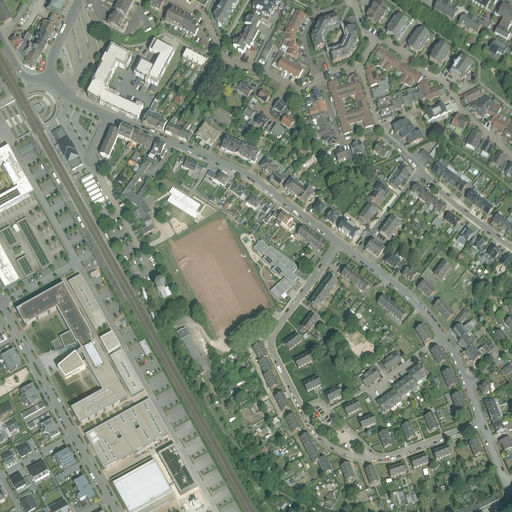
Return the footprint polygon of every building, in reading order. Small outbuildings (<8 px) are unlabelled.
[(70,1),(68,0),(52,0),(46,11),(52,14),(50,18),(53,19),(54,19),(55,16),(61,19),(70,1)] [(120,0),(115,10),(115,11),(117,12),(124,16),(126,17),(127,16),(135,0),(120,0)] [(164,3),(158,0),(150,0),(148,5),(160,11),(164,3)] [(194,0),(194,1),(199,4),(199,3),(205,7),(208,0),(214,0),(209,10),(212,16),(214,16),(215,14),(216,14),(220,6),(223,0),(194,0)] [(223,0),(220,6),(233,13),(232,12),(235,6),(236,7),(239,0),(223,0)] [(276,0),(269,0),(268,3),(265,1),(263,4),(257,1),(253,8),(257,10),(255,13),(261,16),(262,14),(270,19),(275,9),(276,10),(281,2),(276,0)] [(490,2),(486,0),(467,0),(486,10),(490,2)] [(453,8),(450,6),(451,5),(451,4),(452,3),(451,1),(450,2),(449,3),(448,3),(447,5),(445,3),(445,4),(439,1),(434,10),(437,12),(439,15),(441,16),(442,15),(446,17),(448,20),(450,21),(451,20),(453,21),(456,15),(458,12),(455,10),(452,8),(453,8)] [(379,2),(377,4),(375,3),(367,16),(369,17),(367,19),(376,25),(377,23),(379,24),(388,11),(386,10),(387,8),(379,2)] [(12,20),(3,3),(0,4),(0,18),(3,25),(12,20)] [(233,13),(220,6),(216,14),(215,14),(214,16),(216,18),(215,20),(217,25),(219,26),(218,27),(222,29),(223,28),(224,28),(233,13)] [(511,13),(511,10),(503,6),(497,16),(503,19),(511,24),(511,22),(511,13)] [(464,7),(460,9),(457,7),(455,10),(458,12),(456,15),(462,18),(464,15),(466,16),(468,13),(465,11),(464,7)] [(186,17),(171,9),(165,22),(180,30),(186,17)] [(124,16),(117,12),(115,16),(113,16),(112,16),(108,23),(112,25),(111,26),(119,31),(120,29),(123,31),(127,24),(126,23),(125,21),(122,19),(124,16)] [(306,17),(297,12),(294,18),(302,22),(306,17)] [(270,19),(262,14),(261,16),(260,18),(268,22),(270,19)] [(398,15),(396,19),(395,18),(388,29),(389,29),(387,33),(398,40),(409,22),(398,15)] [(466,16),(464,15),(462,18),(458,24),(460,25),(460,27),(462,28),(465,28),(469,30),(468,32),(471,33),(474,33),(477,35),(482,25),(477,22),(477,21),(470,17),(469,18),(466,16)] [(194,20),(187,16),(186,17),(180,30),(195,37),(198,30),(197,29),(199,26),(198,26),(197,29),(196,28),(198,25),(194,23),(193,22),(194,20)] [(335,16),(320,21),(311,39),(315,50),(325,47),(323,41),(320,40),(321,38),(323,39),(328,29),(329,29),(339,26),(338,21),(336,21),(335,16)] [(253,19),(249,17),(248,20),(247,19),(245,22),(246,23),(245,25),(249,27),(247,31),(245,30),(244,33),(245,33),(244,36),(254,41),(259,32),(256,30),(260,23),(256,21),(256,20),(253,18),(253,19)] [(302,22),(294,18),(291,23),(300,28),(302,22)] [(507,31),(511,24),(503,19),(499,26),(507,31)] [(56,29),(44,23),(43,25),(40,23),(39,26),(42,28),(40,31),(51,37),(56,29)] [(300,28),(291,23),(288,28),(297,33),(300,28)] [(507,31),(499,26),(495,34),(499,36),(507,41),(510,36),(507,34),(508,32),(507,31)] [(297,33),(288,28),(285,34),(287,35),(294,38),(297,33)] [(354,28),(344,31),(346,38),(348,39),(348,40),(347,39),(342,49),(343,49),(342,50),(341,49),(330,53),(332,58),(333,58),(335,62),(349,57),(358,40),(354,28)] [(421,30),(417,31),(408,44),(409,48),(417,53),(420,52),(429,39),(428,35),(421,30)] [(51,37),(40,31),(36,39),(40,41),(47,45),(51,37)] [(36,49),(35,50),(34,53),(29,51),(28,54),(27,53),(24,51),(25,49),(28,45),(32,37),(27,34),(25,40),(22,44),(21,47),(17,53),(24,66),(25,66),(25,67),(31,70),(32,70),(34,69),(35,69),(47,45),(40,41),(36,49)] [(294,38),(287,35),(285,40),(290,43),(293,45),(296,39),(294,38)] [(254,41),(244,36),(243,38),(242,37),(240,40),(241,41),(241,43),(237,41),(236,42),(235,42),(234,45),(233,47),(239,50),(238,51),(243,54),(245,51),(247,48),(249,49),(251,46),(252,46),(253,44),(252,44),(254,41)] [(36,49),(40,41),(36,39),(32,37),(28,45),(30,46),(36,49)] [(19,39),(12,43),(15,49),(17,53),(21,47),(22,44),(21,42),(22,41),(20,39),(19,39)] [(293,45),(290,43),(285,40),(282,46),(284,47),(290,50),(296,53),(299,47),(293,45)] [(507,49),(495,41),(491,48),(489,47),(486,51),(488,52),(495,57),(497,53),(503,56),(506,51),(507,49)] [(168,50),(161,46),(162,45),(155,42),(149,52),(159,57),(153,68),(141,62),(134,75),(146,81),(145,83),(148,84),(149,83),(157,87),(175,52),(169,49),(168,50)] [(449,50),(440,44),(430,60),(439,66),(440,66),(443,63),(444,62),(448,56),(447,56),(450,52),(449,50)] [(112,46),(92,83),(96,85),(95,87),(93,86),(88,97),(98,102),(99,101),(101,102),(100,104),(137,121),(141,112),(140,111),(141,110),(142,110),(143,108),(137,105),(136,107),(118,99),(119,97),(105,90),(113,76),(113,75),(117,66),(126,71),(133,57),(120,51),(120,52),(118,51),(119,50),(112,46)] [(388,55),(386,53),(385,53),(380,49),(375,56),(381,60),(377,66),(382,69),(391,56),(388,55),(389,55),(388,54),(388,55)] [(296,53),(290,50),(287,55),(296,60),(299,54),(296,53)] [(187,52),(182,60),(187,63),(192,54),(189,53),(187,52)] [(192,55),(192,54),(187,63),(192,65),(196,57),(194,56),(192,55)] [(393,58),(391,56),(382,69),(387,73),(392,65),(396,68),(400,63),(400,62),(396,60),(394,58),(393,58)] [(196,57),(192,65),(197,68),(201,60),(198,58),(197,57),(196,57)] [(461,57),(456,64),(454,65),(454,67),(455,67),(450,74),(461,82),(464,78),(465,79),(471,69),(470,69),(472,65),(461,57)] [(282,60),(282,59),(281,60),(280,63),(279,66),(277,68),(283,71),(287,62),(282,60)] [(201,60),(197,68),(202,70),(206,62),(203,61),(201,60)] [(293,65),(287,62),(283,71),(288,74),(293,65)] [(298,68),(293,65),(288,74),(293,77),(298,68)] [(408,68),(404,65),(404,66),(400,71),(401,71),(400,72),(404,75),(400,81),(405,84),(413,71),(411,70),(411,69),(410,70),(408,68),(408,67),(408,68)] [(303,71),(298,68),(293,77),(298,80),(303,71)] [(413,71),(405,84),(410,87),(414,80),(418,83),(422,77),(419,75),(418,75),(416,73),(413,71)] [(188,82),(192,84),(198,75),(194,73),(188,82)] [(384,76),(376,79),(374,73),(368,75),(367,75),(369,80),(369,81),(370,84),(371,87),(378,84),(386,82),(384,76)] [(353,84),(345,86),(347,92),(361,87),(359,84),(360,84),(358,77),(353,78),(352,76),(348,77),(349,80),(351,79),(353,84)] [(345,86),(337,89),(336,85),(337,84),(336,81),(333,82),(334,85),(329,86),(331,93),(333,96),(347,92),(345,86)] [(386,82),(378,84),(380,89),(372,91),(375,98),(377,97),(385,95),(383,91),(390,89),(387,82),(386,82)] [(247,86),(243,83),(240,87),(236,84),(232,89),(236,92),(238,90),(248,97),(253,90),(249,87),(250,86),(248,84),(247,86)] [(437,88),(430,91),(428,84),(422,86),(426,101),(439,97),(437,88)] [(419,93),(413,95),(415,103),(416,104),(420,103),(420,101),(422,100),(420,93),(423,92),(422,86),(421,86),(417,87),(419,93)] [(361,87),(347,92),(348,97),(356,95),(358,100),(357,100),(357,102),(360,102),(360,99),(364,98),(362,91),(361,87)] [(408,96),(402,98),(405,106),(405,107),(410,106),(409,105),(412,104),(409,96),(413,95),(411,89),(407,91),(408,96)] [(478,89),(469,93),(471,96),(467,98),(469,102),(483,95),(481,92),(481,91),(479,92),(478,89)] [(319,91),(310,94),(311,99),(306,101),(308,106),(313,105),(323,102),(321,96),(320,96),(319,91)] [(270,97),(263,92),(258,98),(265,104),(270,97)] [(347,92),(333,96),(334,100),(333,100),(335,107),(340,105),(341,108),(344,107),(343,104),(342,105),(340,100),(348,97),(347,92)] [(398,100),(392,102),(393,106),(395,111),(399,109),(399,108),(401,107),(399,100),(402,99),(402,98),(401,93),(396,94),(398,100)] [(386,102),(379,104),(379,107),(378,107),(379,111),(381,111),(388,108),(386,103),(392,101),(390,96),(385,98),(386,102)] [(489,98),(471,108),(475,112),(477,110),(480,112),(479,115),(483,119),(487,112),(491,104),(492,102),(489,98)] [(323,102),(313,105),(315,110),(310,112),(311,117),(312,117),(324,113),(323,110),(325,109),(325,107),(326,107),(324,101),(323,102)] [(287,107),(280,102),(274,109),(281,114),(286,108),(287,107)] [(366,102),(361,104),(360,102),(357,102),(358,105),(359,105),(361,110),(353,112),(355,118),(369,113),(368,109),(366,102)] [(501,109),(491,104),(487,112),(492,114),(489,120),(494,123),(498,114),(501,109)] [(443,105),(437,108),(437,109),(436,109),(435,109),(434,110),(433,110),(432,110),(426,112),(427,115),(424,117),(427,122),(430,121),(430,122),(436,119),(436,118),(440,116),(441,117),(447,114),(447,113),(444,108),(443,105)] [(389,112),(382,114),(383,116),(381,117),(383,121),(392,118),(390,112),(395,111),(393,106),(388,108),(389,112)] [(345,114),(344,110),(345,110),(344,107),(341,108),(342,110),(337,112),(339,118),(341,122),(355,118),(353,112),(345,114)] [(256,114),(248,108),(244,115),(251,120),(252,118),(256,114)] [(154,116),(148,113),(146,116),(147,116),(143,124),(149,127),(154,116)] [(324,113),(312,117),(313,121),(317,120),(319,126),(328,123),(326,117),(325,113),(324,113)] [(369,113),(355,118),(356,123),(364,121),(365,125),(364,125),(365,128),(373,126),(370,117),(369,113)] [(505,123),(501,121),(503,117),(498,114),(494,123),(492,127),(500,131),(499,133),(501,134),(503,129),(506,130),(508,127),(511,121),(507,119),(505,123)] [(154,116),(149,127),(156,129),(161,119),(154,116)] [(214,120),(208,116),(203,123),(205,125),(209,127),(214,120)] [(454,121),(451,126),(456,129),(461,119),(456,116),(454,121)] [(268,123),(260,117),(257,121),(256,124),(263,129),(268,123)] [(287,117),(286,118),(282,123),(289,129),(294,122),(287,117)] [(355,118),(341,122),(342,126),(341,126),(343,133),(348,131),(349,133),(352,133),(351,130),(350,130),(349,126),(356,123),(355,118)] [(168,122),(161,119),(156,129),(163,132),(168,122)] [(461,119),(456,129),(454,133),(459,136),(462,131),(463,131),(464,129),(468,122),(461,119)] [(406,121),(393,126),(397,134),(400,133),(400,132),(409,129),(409,128),(406,121)] [(328,123),(319,126),(321,132),(318,133),(320,137),(323,136),(331,134),(331,133),(330,130),(331,129),(329,123),(328,123)] [(209,127),(205,125),(204,126),(200,132),(200,131),(199,133),(197,137),(202,141),(201,142),(205,144),(205,143),(211,147),(219,135),(209,127)] [(171,127),(169,126),(165,133),(172,136),(175,128),(171,127)] [(135,132),(122,127),(119,133),(118,137),(130,142),(135,132)] [(272,133),(273,130),(268,127),(265,132),(270,136),(272,133)] [(284,133),(276,127),(273,130),(272,133),(279,139),(284,133)] [(409,129),(400,132),(400,133),(403,140),(407,138),(415,134),(412,127),(409,128),(409,129)] [(70,143),(67,137),(62,128),(52,134),(57,143),(60,149),(64,157),(65,157),(73,171),(83,165),(75,151),(76,151),(71,143),(70,143)] [(182,131),(175,128),(172,136),(178,139),(182,131)] [(119,133),(111,129),(100,155),(109,159),(118,137),(119,133)] [(184,132),(182,131),(178,139),(187,143),(190,135),(184,132)] [(482,136),(473,131),(467,144),(475,149),(478,144),(482,136)] [(145,137),(135,132),(130,142),(132,143),(141,147),(145,137)] [(334,132),(331,133),(331,134),(323,136),(324,142),(329,141),(330,145),(337,143),(334,132)] [(415,134),(407,138),(410,145),(423,140),(419,132),(415,134)] [(154,141),(145,137),(141,147),(137,152),(140,153),(143,148),(144,148),(144,149),(145,150),(146,150),(149,151),(154,141)] [(238,143),(226,138),(224,142),(223,145),(221,150),(224,151),(225,152),(227,153),(228,153),(232,155),(238,143)] [(165,146),(157,142),(153,153),(149,158),(154,160),(156,155),(161,156),(161,157),(161,158),(162,158),(163,158),(163,157),(165,152),(167,151),(167,150),(167,148),(165,147),(165,146)] [(485,144),(481,152),(489,155),(493,146),(486,142),(485,144)] [(248,148),(238,143),(232,155),(243,159),(248,148)] [(357,143),(353,145),(353,146),(350,147),(352,151),(354,157),(355,157),(357,156),(359,158),(360,159),(362,158),(363,157),(362,154),(361,152),(364,150),(361,143),(358,144),(357,143)] [(379,144),(374,151),(384,158),(385,157),(389,152),(379,144)] [(439,144),(430,156),(431,157),(433,159),(434,160),(443,148),(439,144)] [(0,152),(0,212),(33,194),(34,194),(9,148),(0,152)] [(260,153),(248,148),(243,159),(248,161),(248,163),(250,163),(251,163),(255,164),(256,160),(257,160),(258,157),(260,153)] [(344,149),(339,151),(334,153),(338,161),(345,158),(347,157),(345,152),(344,149)] [(430,156),(424,150),(420,154),(427,161),(431,157),(430,156)] [(137,152),(128,164),(135,167),(135,166),(137,163),(136,162),(138,157),(139,157),(140,154),(140,153),(137,152)] [(506,157),(498,153),(494,162),(497,163),(498,165),(501,167),(504,161),(506,157)] [(193,162),(187,160),(181,158),(180,162),(184,164),(183,165),(185,166),(184,168),(189,171),(193,162)] [(272,165),(267,160),(260,168),(264,171),(263,172),(266,174),(272,165)] [(146,162),(121,195),(138,207),(144,198),(153,187),(149,183),(141,193),(140,193),(137,196),(131,192),(150,165),(146,162)] [(198,165),(193,162),(189,171),(194,173),(195,173),(198,165)] [(444,162),(441,166),(438,164),(437,166),(435,165),(434,166),(435,167),(433,171),(441,177),(446,170),(449,167),(449,166),(444,162)] [(204,168),(198,165),(195,173),(194,173),(193,177),(198,179),(201,172),(204,168)] [(279,170),(272,165),(266,174),(268,176),(272,178),(276,173),(279,170)] [(406,170),(402,167),(402,168),(399,171),(396,170),(393,174),(403,181),(409,173),(406,170)] [(446,170),(441,177),(448,182),(453,175),(446,170)] [(225,177),(221,173),(218,177),(214,175),(212,179),(216,181),(215,181),(220,184),(225,177)] [(281,177),(276,173),(272,178),(271,180),(280,187),(287,177),(284,175),(285,175),(283,174),(281,177)] [(456,177),(453,175),(448,182),(454,187),(460,180),(463,176),(459,173),(456,177)] [(93,206),(104,200),(90,174),(79,180),(93,206)] [(393,174),(390,177),(393,179),(389,184),(396,189),(403,181),(393,174)] [(225,177),(220,184),(225,187),(227,185),(230,180),(225,177)] [(292,178),(287,185),(286,184),(285,185),(286,186),(285,188),(288,191),(288,192),(290,194),(298,184),(294,182),(295,181),(292,178)] [(460,180),(454,187),(461,193),(468,184),(464,182),(463,183),(460,180)] [(301,187),(298,184),(290,194),(293,196),(294,195),(297,198),(305,188),(302,186),(301,187)] [(241,188),(236,185),(233,189),(231,192),(236,195),(241,188)] [(383,188),(379,185),(374,191),(376,192),(385,199),(385,200),(390,193),(383,188)] [(425,191),(416,185),(411,192),(419,198),(425,191)] [(315,195),(305,187),(305,188),(297,198),(306,204),(309,200),(310,201),(315,195)] [(168,201),(167,202),(195,220),(198,214),(196,213),(197,212),(200,206),(191,200),(172,188),(169,193),(172,195),(171,196),(168,201)] [(246,191),(241,188),(236,195),(241,199),(242,196),(246,192),(246,191)] [(432,197),(425,191),(419,198),(426,204),(432,197)] [(476,194),(472,191),(466,199),(474,205),(479,198),(476,195),(476,194)] [(385,199),(376,192),(372,198),(371,199),(374,201),(380,206),(385,199)] [(153,193),(144,198),(148,205),(156,200),(153,193)] [(249,201),(247,203),(252,207),(257,199),(252,196),(249,201)] [(484,198),(481,196),(479,198),(474,205),(480,210),(485,203),(486,201),(483,199),(484,198)] [(432,197),(426,204),(425,205),(429,208),(430,207),(433,209),(439,202),(432,197)] [(138,207),(135,212),(131,214),(136,225),(141,223),(140,222),(143,221),(143,220),(149,217),(147,214),(151,212),(148,205),(144,198),(138,207)] [(261,203),(257,199),(252,207),(256,210),(258,207),(260,209),(260,208),(262,209),(265,205),(261,203)] [(324,204),(321,201),(319,204),(314,211),(317,213),(317,214),(320,216),(320,215),(320,216),(326,208),(322,205),(324,204)] [(445,207),(439,202),(433,209),(440,214),(445,207)] [(493,208),(485,203),(480,210),(488,215),(493,208)] [(270,209),(265,205),(262,209),(261,210),(266,214),(270,209)] [(374,209),(369,205),(364,212),(371,217),(376,211),(374,209)] [(334,214),(332,212),(330,214),(329,214),(325,219),(326,220),(333,225),(341,215),(337,211),(334,214)] [(371,217),(364,212),(359,218),(365,222),(367,223),(371,217)] [(283,213),(280,216),(275,213),(272,216),(278,220),(277,220),(282,224),(287,216),(283,213)] [(460,221),(450,213),(445,220),(455,228),(460,221)] [(506,221),(498,215),(493,222),(501,228),(506,221)] [(292,220),(287,216),(282,224),(287,227),(290,229),(289,230),(291,231),(294,227),(291,225),(293,223),(290,222),(292,220)] [(149,217),(143,220),(143,221),(146,227),(146,228),(153,224),(149,217)] [(392,217),(380,233),(389,240),(401,224),(392,217)] [(440,220),(436,218),(432,224),(435,226),(437,225),(436,225),(440,220)] [(52,265),(27,220),(17,225),(42,270),(52,265)] [(359,232),(345,221),(338,229),(344,234),(346,236),(352,240),(357,234),(359,232)] [(506,221),(501,228),(506,232),(511,225),(506,221)] [(251,230),(255,232),(259,225),(255,223),(251,230)] [(153,224),(146,228),(146,227),(141,230),(144,235),(155,229),(153,224)] [(314,237),(310,233),(308,231),(303,228),(298,235),(309,244),(314,237)] [(10,229),(1,234),(10,251),(19,245),(10,229)] [(472,234),(466,229),(461,235),(459,237),(458,240),(461,243),(463,240),(466,242),(472,234)] [(322,241),(319,240),(314,237),(309,244),(321,252),(326,245),(321,242),(322,241)] [(479,238),(472,247),(479,252),(486,243),(479,238)] [(373,240),(366,249),(378,259),(385,249),(373,240)] [(294,281),(295,282),(298,278),(293,274),(298,267),(270,247),(269,248),(262,241),(254,249),(257,252),(258,251),(262,255),(263,255),(265,257),(262,260),(266,264),(267,263),(271,267),(273,265),(275,268),(272,271),(275,274),(277,273),(280,277),(282,276),(285,278),(270,292),(278,300),(282,296),(281,295),(284,292),(285,293),(288,290),(289,291),(294,286),(291,283),(294,281)] [(1,248),(0,245),(0,280),(5,291),(20,282),(18,278),(2,248),(1,248)] [(499,252),(492,246),(487,253),(486,255),(489,257),(488,258),(487,259),(491,263),(499,252)] [(484,251),(478,259),(482,262),(485,259),(484,258),(486,255),(487,253),(484,251)] [(395,257),(391,255),(385,263),(394,270),(397,267),(400,262),(403,258),(397,254),(395,257)] [(26,256),(16,262),(26,279),(36,274),(26,256)] [(311,268),(318,259),(314,256),(307,265),(311,268)] [(511,260),(506,256),(502,261),(499,264),(506,269),(511,261),(511,260)] [(444,262),(434,275),(442,281),(451,268),(444,262)] [(351,272),(347,269),(341,276),(353,285),(358,277),(354,274),(352,272),(351,272)] [(411,269),(410,271),(408,269),(405,273),(402,276),(411,282),(417,274),(411,269)] [(90,274),(92,278),(100,274),(98,270),(90,274)] [(80,277),(69,283),(96,332),(107,324),(80,277)] [(329,277),(309,304),(312,307),(317,311),(320,307),(325,301),(332,292),(334,289),(333,289),(338,283),(333,279),(329,277)] [(365,282),(363,281),(358,277),(353,285),(364,293),(370,286),(365,283),(365,282)] [(436,293),(424,282),(418,289),(429,299),(436,293)] [(157,286),(156,287),(157,288),(157,289),(157,290),(158,291),(159,291),(160,292),(161,292),(162,295),(163,299),(167,297),(167,295),(164,290),(165,289),(165,288),(165,287),(164,286),(164,285),(163,284),(162,284),(161,283),(160,284),(158,284),(157,285),(157,286)] [(64,285),(16,312),(26,328),(57,310),(69,333),(60,338),(65,349),(78,345),(80,348),(81,351),(77,356),(76,355),(58,370),(66,381),(85,370),(99,389),(71,410),(81,426),(128,400),(64,285)] [(390,302),(388,300),(383,297),(378,304),(389,313),(394,306),(390,302)] [(454,316),(441,301),(434,307),(447,322),(454,316)] [(399,309),(394,306),(389,313),(400,322),(406,315),(401,311),(402,311),(399,309)] [(464,310),(459,317),(463,320),(465,317),(469,314),(464,310)] [(318,320),(311,315),(302,328),(309,333),(318,320)] [(463,320),(458,325),(459,326),(453,331),(460,341),(466,336),(468,335),(472,330),(475,327),(471,322),(470,323),(465,317),(463,320)] [(126,320),(120,322),(123,328),(129,325),(126,320)] [(475,327),(472,330),(475,334),(477,333),(477,332),(479,331),(479,330),(481,328),(483,326),(480,321),(475,327)] [(431,340),(423,326),(415,331),(424,344),(431,340)] [(185,329),(183,330),(179,332),(177,333),(181,340),(182,340),(189,336),(185,329)] [(199,330),(195,333),(206,355),(209,351),(199,330)] [(507,339),(500,331),(494,336),(501,344),(507,339)] [(112,334),(101,340),(108,355),(121,348),(112,334)] [(296,335),(284,344),(289,351),(302,342),(296,335)] [(201,358),(189,336),(182,340),(196,366),(204,361),(202,357),(201,358)] [(468,339),(466,336),(460,341),(459,342),(467,352),(473,347),(474,346),(472,344),(474,343),(470,338),(468,339)] [(268,358),(261,344),(253,348),(260,362),(266,359),(268,358)] [(11,345),(0,350),(0,356),(13,350),(11,345)] [(488,347),(486,345),(482,347),(486,352),(486,353),(488,354),(491,351),(488,347)] [(446,361),(438,347),(431,352),(438,366),(446,361)] [(482,347),(477,352),(473,347),(467,352),(465,353),(473,363),(481,357),(486,353),(486,352),(482,347)] [(2,358),(10,373),(22,366),(14,351),(2,358)] [(122,351),(110,358),(130,393),(142,386),(122,351)] [(309,354),(294,361),(298,369),(313,362),(309,354)] [(395,354),(388,359),(394,367),(401,362),(399,359),(395,354)] [(273,372),(266,359),(260,362),(258,363),(265,376),(272,373),(273,372)] [(382,364),(381,364),(385,370),(387,371),(394,367),(388,359),(382,364)] [(196,366),(195,366),(200,376),(209,371),(204,361),(196,366)] [(421,366),(420,365),(414,370),(421,380),(427,376),(425,373),(421,366)] [(511,368),(509,365),(502,371),(506,376),(511,371),(511,368)] [(374,370),(367,375),(372,382),(379,377),(378,375),(374,370)] [(421,380),(414,370),(408,374),(410,376),(416,384),(421,380)] [(450,371),(442,374),(448,389),(456,385),(450,371)] [(265,376),(264,376),(270,390),(278,386),(272,373),(265,376)] [(361,380),(360,380),(364,385),(366,387),(372,382),(367,375),(361,380)] [(416,384),(410,376),(404,380),(412,391),(411,391),(413,393),(417,391),(415,388),(417,387),(416,384)] [(316,378),(303,385),(307,393),(320,386),(316,378)] [(412,391),(404,380),(398,385),(406,395),(411,391),(412,391)] [(487,383),(482,385),(480,385),(481,387),(479,388),(482,396),(484,395),(491,393),(491,392),(493,391),(493,390),(494,390),(492,385),(491,384),(490,385),(491,387),(489,388),(488,385),(487,383)] [(33,385),(21,392),(23,396),(21,397),(26,405),(27,404),(30,408),(42,401),(33,385)] [(406,395),(398,385),(393,389),(394,391),(400,399),(406,395)] [(339,388),(325,395),(329,403),(343,396),(339,388)] [(400,399),(394,391),(389,395),(396,405),(402,401),(400,399)] [(290,408),(283,394),(275,398),(282,412),(290,408)] [(460,394),(451,397),(457,412),(465,409),(460,394)] [(396,405),(389,395),(383,399),(390,410),(396,405)] [(390,410),(383,399),(377,404),(380,408),(384,413),(384,414),(390,410)] [(149,400),(85,436),(104,470),(168,434),(149,400)] [(262,403),(265,408),(271,405),(269,400),(262,403)] [(493,400),(485,403),(488,411),(496,408),(493,400)] [(356,402),(343,408),(347,416),(360,410),(356,402)] [(0,408),(0,417),(13,410),(9,403),(0,408)] [(43,403),(22,414),(24,419),(45,408),(43,403)] [(252,414),(255,412),(254,409),(259,407),(257,404),(249,408),(252,414)] [(496,408),(488,411),(489,415),(490,419),(499,415),(496,408)] [(49,414),(28,426),(31,431),(52,419),(49,414)] [(433,414),(424,418),(430,433),(438,429),(433,414)] [(301,429),(294,415),(286,419),(293,433),(301,429)] [(499,415),(490,419),(492,422),(494,426),(502,423),(499,415)] [(373,416),(359,421),(362,430),(376,424),(373,416)] [(271,427),(279,425),(277,418),(269,419),(271,427)] [(60,436),(51,420),(39,426),(42,431),(39,432),(44,440),(45,439),(48,443),(60,436)] [(15,421),(6,426),(7,429),(10,434),(19,429),(15,421)] [(502,423),(494,426),(496,434),(505,431),(503,426),(502,423)] [(511,425),(511,423),(503,426),(505,431),(509,430),(508,430),(511,428),(511,425)] [(416,438),(410,424),(402,427),(407,441),(416,438)] [(387,432),(379,435),(384,449),(392,446),(387,432)] [(317,452),(308,435),(300,439),(313,464),(317,462),(321,460),(318,455),(319,455),(317,452)] [(509,439),(499,442),(500,445),(502,444),(505,451),(508,450),(507,450),(511,448),(511,447),(510,442),(509,439)] [(27,446),(30,451),(36,448),(32,440),(26,443),(27,446)] [(483,455),(477,440),(469,443),(475,458),(483,455)] [(27,446),(18,451),(22,458),(31,453),(30,451),(27,446)] [(448,447),(433,452),(436,461),(451,455),(448,447)] [(77,466),(67,448),(51,457),(57,469),(60,467),(63,474),(77,466)] [(11,454),(2,458),(7,466),(15,462),(13,458),(11,454)] [(425,455),(410,461),(413,469),(428,464),(425,455)] [(152,458),(111,481),(127,511),(152,511),(175,499),(152,458)] [(321,460),(317,462),(324,476),(332,472),(325,458),(321,460)] [(355,479),(349,464),(340,467),(346,482),(355,479)] [(42,465),(35,469),(42,481),(49,477),(42,465)] [(403,465),(388,470),(391,478),(406,473),(403,465)] [(379,482),(373,467),(365,470),(370,485),(379,482)] [(42,481),(35,469),(28,472),(35,484),(42,481)] [(60,475),(55,478),(59,485),(64,483),(60,475)] [(19,477),(9,482),(15,493),(25,488),(22,481),(19,477)] [(28,478),(22,481),(25,488),(26,489),(32,486),(28,478)] [(94,499),(83,478),(72,485),(79,497),(76,498),(79,503),(85,499),(87,503),(94,499)] [(397,492),(392,493),(393,496),(396,496),(398,504),(401,503),(399,497),(404,496),(403,491),(397,492)] [(476,506),(458,511),(474,511),(478,511),(501,499),(499,494),(476,506)] [(32,497),(24,501),(21,503),(26,511),(30,511),(38,508),(32,497)] [(57,505),(60,511),(69,511),(67,508),(65,505),(63,502),(57,505)] [(279,507),(284,511),(286,511),(291,506),(286,502),(284,504),(283,503),(279,507)]
